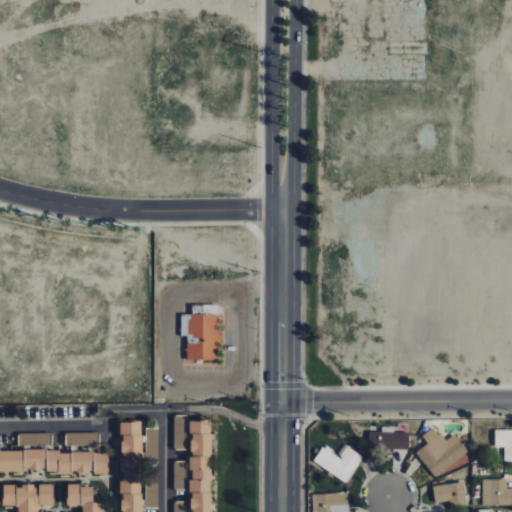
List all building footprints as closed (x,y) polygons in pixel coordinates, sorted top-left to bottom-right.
[(180,314),(180,336),(186,336),(186,359),(211,359),(211,340),(217,340),(217,305),(191,305),(191,314),(180,314)] [(185,449),(186,415),(174,415),(173,449),(185,449)] [(209,511),(210,420),(189,420),(188,511),(209,511)] [(139,511),(140,421),(119,421),(119,471),(120,471),(119,511),(139,511)] [(394,427),(382,426),(382,432),(368,431),(368,448),(409,449),(409,432),(393,432),(394,427)] [(468,452),(454,434),(445,441),(434,426),(422,436),(427,443),(415,452),(435,478),(468,452)] [(158,428),(145,429),(146,462),(159,462),(158,428)] [(511,429),(495,430),(495,447),(504,447),(504,461),(511,461),(511,429)] [(50,432),(18,433),(18,445),(51,444),(50,432)] [(98,433),(65,433),(65,445),(98,445),(98,433)] [(346,482),(362,456),(348,448),(341,458),(322,446),(313,462),(346,482)] [(174,490),(186,489),(186,460),(173,461),(174,490)] [(159,508),(158,474),(145,474),(146,508),(159,508)] [(482,505),(511,504),(511,488),(506,489),(506,479),(482,479),(482,505)] [(449,501),(450,508),(466,506),(464,482),(432,485),(434,503),(449,501)] [(53,484),(1,485),(2,506),(17,506),(17,511),(38,511),(38,506),(53,506),(53,484)] [(100,511),(100,502),(92,502),(92,485),(65,485),(65,505),(79,505),(78,511),(100,511)] [(312,494),(313,511),(318,511),(317,511),(347,511),(347,493),(312,494)] [(174,501),(173,511),(185,511),(186,502),(174,501)]
